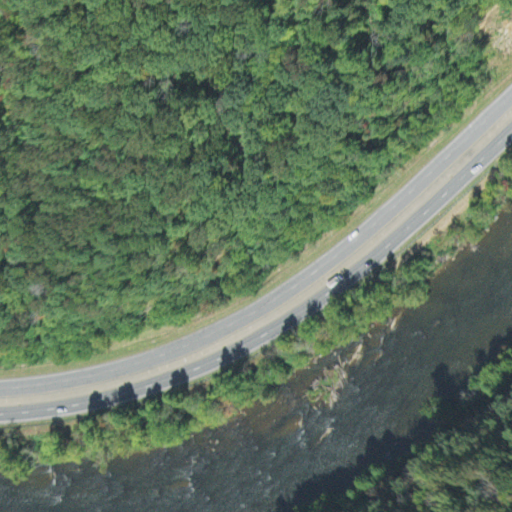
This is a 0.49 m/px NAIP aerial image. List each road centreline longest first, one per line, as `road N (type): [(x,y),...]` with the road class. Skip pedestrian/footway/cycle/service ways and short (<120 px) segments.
road 1 (trunk): [(511,93),(359,235),(248,312),(129,365),(0,386)]
road 2 (trunk): [(0,410),(154,384),(279,325),(357,268),(511,127)]
